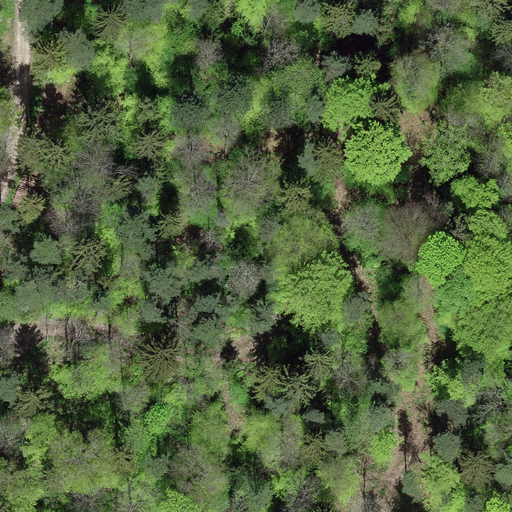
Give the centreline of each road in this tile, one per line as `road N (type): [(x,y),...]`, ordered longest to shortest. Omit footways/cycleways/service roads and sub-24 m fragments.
road 1 (track): [(0,338),(61,329),(225,358),(265,340),(341,238),(335,165),(351,0)]
road 2 (track): [(374,0),(419,242),(426,325),(425,381),(410,439),(366,511)]
road 3 (track): [(20,0),(22,88),(0,180)]
